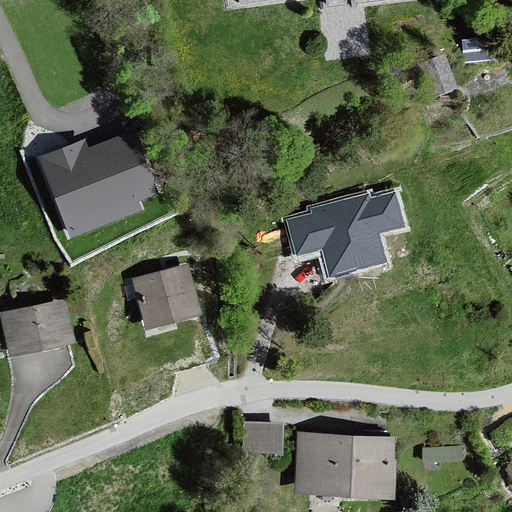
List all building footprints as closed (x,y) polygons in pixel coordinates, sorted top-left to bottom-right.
[(427,55),(435,86),(456,80),(447,50),(427,55)] [(155,190),(133,137),(90,155),(85,142),(43,159),(74,234),(137,208),(133,199),(155,190)] [(398,187),(291,218),(302,256),(325,249),(333,276),(389,259),(381,234),(409,226),(398,187)] [(184,267),(133,281),(147,331),(198,317),(184,267)] [(68,300),(3,312),(11,356),(76,344),(68,300)] [(245,414),(243,444),(283,446),(284,415),(245,414)] [(402,436),(299,434),(298,492),(401,494),(402,436)]
